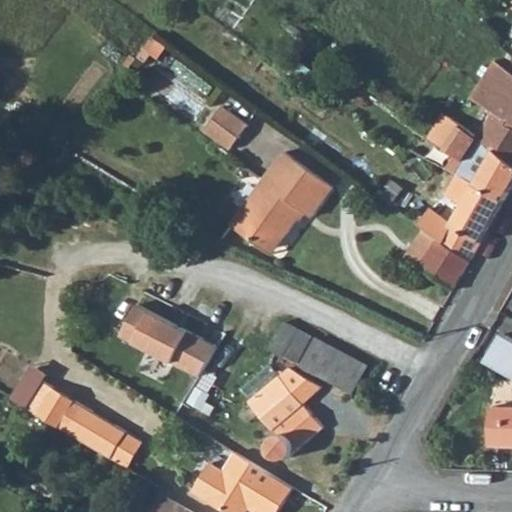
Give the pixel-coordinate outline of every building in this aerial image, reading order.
[(511,70),(497,60),(481,85),(511,105),(511,70)] [(301,80),(292,92),(300,98),(309,86),(301,80)] [(511,105),(481,85),(473,99),(494,112),(511,123),(510,127),(511,128),(511,105)] [(207,131),(233,151),(251,126),(225,107),(207,131)] [(494,112),(479,135),(491,146),(497,152),(511,162),(511,128),(510,127),(511,123),(494,112)] [(475,168),(491,146),(479,135),(459,121),(453,116),(448,115),(446,115),(444,116),(443,117),(441,120),(441,122),(440,127),(434,136),(444,142),(442,145),(475,168)] [(290,148),(237,219),(271,247),(285,230),(290,233),(303,216),(300,214),(305,207),(308,209),(315,214),(337,184),(290,148)] [(511,162),(497,152),(478,185),(505,200),(511,188),(511,162)] [(465,178),(444,216),(456,223),(478,185),(465,178)] [(395,181),(383,197),(394,206),(406,189),(395,181)] [(420,215),(415,221),(427,230),(446,244),(472,260),(505,200),(478,185),(456,223),(444,216),(431,209),(425,218),(420,215)] [(303,216),(308,209),(305,207),(300,214),(303,216)] [(277,251),(290,233),(285,230),(271,247),(277,251)] [(430,254),(421,267),(455,290),(472,260),(446,244),(427,230),(416,245),(430,254)] [(216,344),(134,303),(117,335),(200,375),(216,344)] [(285,355),(298,329),(287,323),(273,349),(285,355)] [(299,362),(313,336),(300,330),(287,355),(299,362)] [(511,338),(499,332),(481,356),(511,375),(511,338)] [(317,372),(331,345),(318,338),(303,365),(317,372)] [(330,379),(343,351),(331,345),(317,372),(330,379)] [(284,357),(285,355),(273,349),(271,351),(284,357)] [(355,392),(369,365),(343,351),(330,379),(355,392)] [(29,363),(8,397),(128,469),(144,443),(44,380),(47,373),(29,363)] [(316,381),(292,367),(280,377),(253,401),(273,424),(264,432),(271,440),(271,441),(270,442),(270,443),(270,445),(270,446),(270,447),(270,448),(271,450),(271,451),(272,452),(272,453),(273,453),(273,454),(274,455),(275,455),(276,456),(277,457),(278,457),(279,457),(281,458),(282,458),(283,458),(284,458),(294,453),(324,428),(304,404),(324,386),(316,381)] [(511,408),(490,407),(489,446),(511,446),(511,408)] [(211,464),(195,492),(228,511),(232,511),(239,502),(251,509),(255,511),(280,511),(295,488),(237,453),(225,472),(211,464)] [(195,511),(160,491),(146,511),(195,511)] [(239,502),(232,511),(248,511),(251,509),(239,502)]
